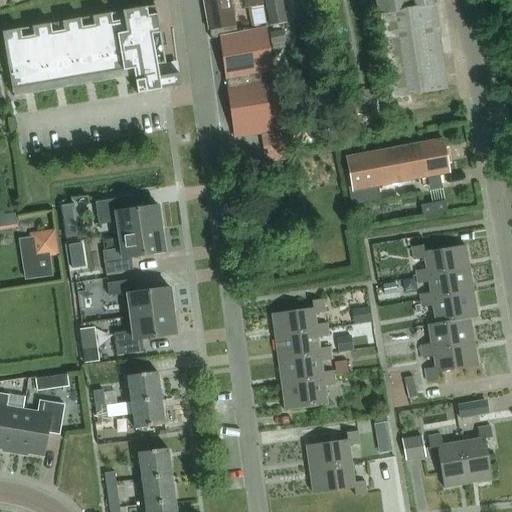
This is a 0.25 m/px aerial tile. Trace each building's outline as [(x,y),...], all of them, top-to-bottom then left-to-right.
[(204,0),(211,38),(219,36),(226,77),(228,88),(226,88),(234,129),(282,121),(266,27),(236,32),(230,0),(204,0)] [(283,0),(265,0),(270,24),(287,21),(283,0)] [(436,0),(376,0),(379,14),(380,14),(395,98),(447,88),(431,3),(437,2),(436,0)] [(160,76),(158,65),(166,64),(156,5),(2,32),(12,90),(134,69),(138,94),(181,86),(179,73),(160,76)] [(284,31),(270,33),(272,46),(286,44),(284,31)] [(376,89),(347,93),(348,102),(343,102),(345,122),(391,117),(389,98),(377,99),(376,89)] [(273,134),(261,136),(263,151),(284,148),(282,132),(273,134)] [(378,184),(449,171),(442,137),(346,156),(352,184),(348,185),(352,204),(381,198),(378,184)] [(161,229),(162,229),(159,205),(123,210),(121,198),(95,202),(99,224),(115,222),(117,236),(119,235),(161,229)] [(69,234),(85,232),(82,199),(66,200),(69,234)] [(423,215),(447,211),(445,201),(422,204),(423,215)] [(15,214),(3,216),(5,230),(18,228),(16,215),(15,214)] [(123,259),(104,261),(106,274),(133,270),(131,258),(165,253),(161,229),(119,235),(121,249),(123,259)] [(55,231),(30,234),(31,241),(33,259),(58,256),(55,231)] [(425,243),(413,245),(415,258),(425,257),(426,268),(428,275),(470,268),(466,244),(426,250),(425,243)] [(121,249),(103,251),(104,261),(123,259),(121,249)] [(426,268),(417,269),(419,282),(429,281),(431,292),(432,299),(474,292),(470,268),(428,275),(426,268)] [(134,280),(107,284),(109,296),(127,294),(131,317),(173,311),(170,288),(136,292),(134,280)] [(395,283),(383,285),(384,295),(397,293),(395,283)] [(431,292),(421,294),(423,306),(433,304),(436,321),(470,316),(478,315),(474,292),(432,299),(431,292)] [(312,306),(272,312),(275,336),(316,330),(315,323),(314,312),(324,311),(322,298),(311,299),(312,306)] [(369,307),(355,309),(357,324),(371,321),(369,307)] [(122,342),(115,343),(117,356),(144,352),(142,340),(176,335),(173,311),(131,317),(133,331),(121,332),(122,342)] [(431,342),(421,344),(423,356),(423,359),(433,357),(432,347),(474,340),(470,316),(436,321),(428,322),(431,342)] [(316,330),(275,336),(278,359),(320,353),(319,346),(317,337),(327,335),(326,321),(315,323),(316,330)] [(438,370),(478,364),(474,340),(432,347),(433,357),(435,368),(425,369),(427,380),(439,378),(438,370)] [(320,353),(278,359),(281,378),(282,384),(323,378),(322,371),(321,360),(331,358),(329,345),(319,346),(320,353)] [(97,347),(83,349),(85,364),(99,362),(97,347)] [(158,369),(128,373),(132,400),(162,396),(158,369)] [(323,378),(282,384),(285,409),(327,403),(324,384),(334,383),(333,369),(322,371),(323,378)] [(67,375),(36,379),(37,391),(68,387),(67,375)] [(413,377),(412,377),(404,379),(409,399),(417,397),(413,377)] [(93,392),(95,406),(105,404),(103,390),(98,391),(93,392)] [(0,449),(15,452),(17,441),(22,410),(7,407),(9,395),(0,393),(0,449)] [(162,396),(132,400),(135,427),(166,423),(162,396)] [(60,435),(65,405),(40,401),(38,412),(22,410),(17,441),(15,452),(43,456),(47,433),(60,435)] [(478,416),(476,403),(475,402),(458,405),(460,419),(478,416)] [(105,404),(95,406),(98,423),(100,423),(108,422),(105,404)] [(386,422),(373,424),(376,440),(389,437),(386,422)] [(479,437),(462,440),(469,482),(493,478),(486,437),(493,436),(491,425),(478,427),(479,437)] [(347,438),(307,444),(310,469),(352,463),(349,443),(360,442),(358,430),(346,431),(347,438)] [(441,433),(429,435),(431,447),(438,445),(445,486),(469,482),(462,440),(443,443),(441,433)] [(423,436),(402,439),(404,448),(406,461),(426,458),(423,436)] [(168,446),(138,450),(142,476),(172,472),(168,446)] [(352,463),(310,469),(314,493),(354,487),(355,494),(367,492),(365,479),(355,481),(352,463)] [(172,472),(142,476),(145,502),(175,498),(172,472)] [(114,473),(105,474),(106,483),(116,482),(114,473)] [(116,482),(106,483),(107,492),(110,509),(119,507),(116,482)] [(177,511),(175,498),(145,502),(146,511),(177,511)]
